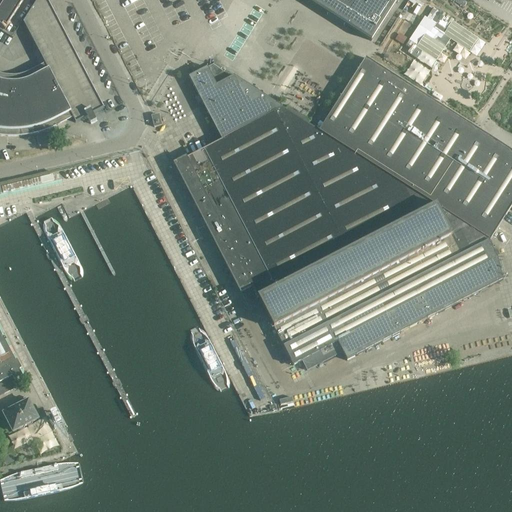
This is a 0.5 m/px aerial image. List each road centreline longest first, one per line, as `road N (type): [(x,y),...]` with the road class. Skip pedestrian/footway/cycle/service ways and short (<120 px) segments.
road 1 (unclassified): [(125,140),(138,126),(136,112),(78,0)]
road 2 (unclassified): [(125,140),(0,173)]
